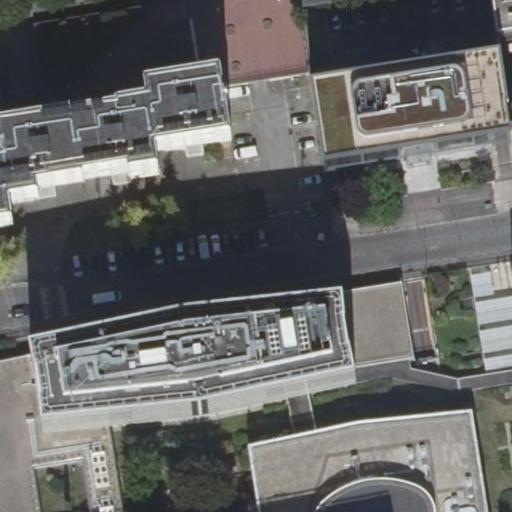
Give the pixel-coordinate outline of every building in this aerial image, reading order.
[(225,89),(311,76),(301,12),(299,0),(193,0),(35,24),(46,99),(0,105),(0,129),(74,118),(75,120),(120,112),(120,109),(149,104),(147,89),(223,76),(225,89)] [(0,0),(0,13),(27,7),(25,0),(0,0)] [(304,0),(306,10),(366,0),(304,0)] [(511,0),(494,0),(500,39),(511,37),(511,0)] [(511,120),(503,59),(313,90),(316,106),(326,173),(511,144),(511,120)] [(0,173),(230,124),(225,89),(223,76),(147,89),(149,104),(120,109),(120,112),(75,120),(74,118),(0,129),(0,173)] [(233,142),(230,124),(0,173),(0,229),(14,227),(11,206),(40,202),(39,190),(85,183),(85,181),(130,174),(131,179),(160,175),(157,154),(233,142)] [(473,511),(465,457),(451,459),(447,428),(382,433),(376,429),(371,424),(357,431),(339,447),(332,449),(316,433),(310,396),(351,387),(392,380),(412,377),(411,369),(410,361),(415,360),(403,284),(235,311),(237,319),(186,325),(137,335),(137,333),(0,362),(0,511),(473,511)] [(511,371),(457,380),(411,369),(412,377),(392,380),(458,397),(511,387),(511,371)] [(485,511),(472,419),(376,429),(382,433),(447,428),(451,459),(465,457),(473,511),(485,511)]
